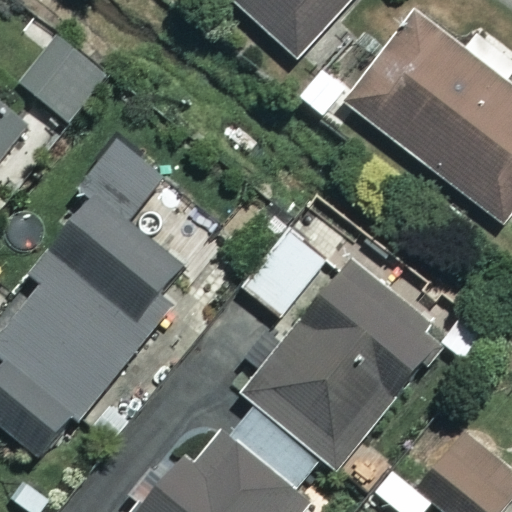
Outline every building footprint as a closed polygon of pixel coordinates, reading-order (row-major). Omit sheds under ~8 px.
[(347,0),(230,0),(299,58),(347,0)] [(511,61),(476,34),(462,52),(415,15),(346,106),(503,226),(511,213),(511,89),(501,81),(511,66),(511,61)] [(107,67),(75,42),(35,95),(67,119),(107,67)] [(0,157),(27,123),(0,102),(0,157)] [(38,241),(136,323),(186,262),(130,216),(163,176),(120,141),(38,241)] [(326,258),(286,224),(232,290),(272,323),(326,258)] [(136,323),(38,241),(14,271),(34,287),(0,327),(0,351),(2,354),(0,356),(0,435),(36,465),(145,330),(136,323)] [(338,267),(139,511),(300,511),(308,504),(290,490),(320,454),(335,466),(434,344),(338,267)] [(496,511),(511,491),(511,472),(456,430),(413,486),(446,511),(496,511)]
